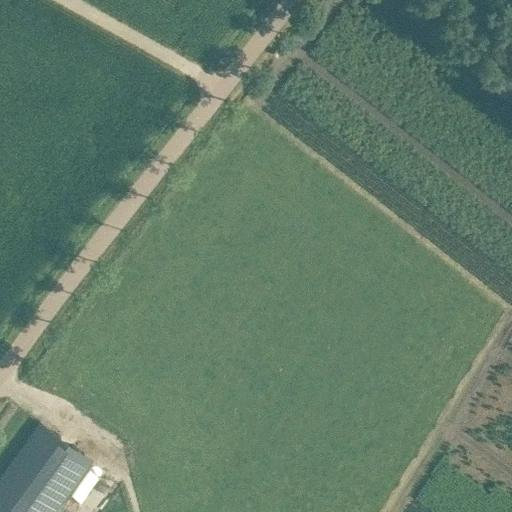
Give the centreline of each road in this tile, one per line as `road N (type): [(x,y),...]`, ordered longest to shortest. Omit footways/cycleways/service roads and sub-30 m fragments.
road 1 (unclassified): [(0,374),(220,85)]
road 2 (unclassified): [(220,85),(73,0)]
